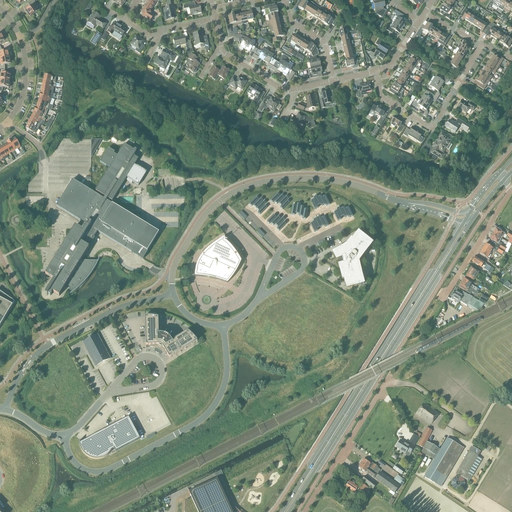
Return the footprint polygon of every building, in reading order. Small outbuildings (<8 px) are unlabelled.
[(32,0),(28,3),(30,8),(26,11),(30,17),(39,10),(35,3),(33,0),(32,0)] [(153,21),(155,18),(153,17),(154,15),(152,14),(151,10),(157,1),(155,0),(148,0),(141,12),(142,16),(150,21),(151,20),(153,21)] [(303,1),(303,0),(299,0),(297,4),(299,6),(298,8),(303,11),(304,10),(309,2),(307,1),(306,3),(303,1)] [(457,7),(456,6),(447,0),(444,5),(450,9),(452,11),(454,8),(456,9),(457,7)] [(498,8),(502,0),(491,0),(494,2),(492,5),(498,8)] [(503,11),(503,10),(509,2),(505,0),(502,0),(498,8),(503,11)] [(373,3),(375,9),(376,9),(376,12),(376,15),(377,15),(382,18),(386,12),(382,9),(382,8),(385,7),(383,1),(373,3)] [(165,21),(174,19),(172,12),(175,11),(173,2),(167,3),(168,8),(163,9),(165,21)] [(309,14),(314,5),(309,2),(304,10),(309,14)] [(510,11),(511,7),(511,4),(509,2),(503,10),(508,14),(510,11)] [(195,6),(194,3),(183,5),(184,9),(189,8),(191,15),(201,13),(200,5),(195,6)] [(277,13),(278,13),(276,7),(271,8),(271,5),(264,7),(265,9),(268,9),(269,12),(266,13),(266,16),(270,15),(277,13)] [(314,17),(318,11),(319,8),(314,5),(309,14),(314,17)] [(439,13),(448,19),(450,17),(446,14),(450,9),(443,5),(439,10),(441,11),(439,13)] [(467,22),(471,16),(466,12),(467,11),(464,9),(460,16),(463,17),(461,20),(463,22),(464,20),(467,22)] [(319,20),(324,11),(322,10),(321,13),(318,11),(314,17),(319,20)] [(324,23),(329,15),(324,11),(319,20),(324,23),(323,24),(324,24),(323,24),(324,23)] [(394,23),(402,28),(406,23),(401,20),(403,16),(396,11),(394,13),(396,14),(395,16),(397,18),(394,23)] [(103,29),(106,24),(99,19),(101,17),(93,13),(87,22),(94,27),(96,25),(103,29)] [(472,25),(476,19),(478,16),(475,14),(474,17),(471,16),(467,22),(472,25)] [(234,16),(234,15),(228,17),(229,22),(226,22),(227,27),(228,32),(231,31),(229,25),(236,23),(234,16)] [(324,23),(324,24),(329,27),(331,24),(333,25),(338,19),(335,17),(334,18),(329,15),(324,23)] [(477,28),(481,22),(476,19),(472,25),(477,28)] [(485,34),(489,27),(481,22),(477,28),(481,30),(479,32),(481,33),(482,32),(485,34)] [(126,30),(116,23),(113,28),(111,26),(107,32),(111,35),(113,31),(122,37),(126,30)] [(399,34),(402,28),(394,23),(390,28),(388,27),(386,30),(392,34),(394,31),(399,34)] [(432,27),(427,23),(425,26),(422,25),(414,38),(417,40),(423,31),(428,34),(432,27)] [(349,33),(347,34),(345,26),(339,28),(340,32),(339,32),(340,38),(348,36),(357,34),(359,34),(358,31),(351,33),(350,32),(349,33)] [(432,27),(428,34),(433,37),(437,31),(432,27)] [(493,38),(497,32),(489,27),(485,34),(487,35),(486,37),(488,38),(490,36),(493,38)] [(498,41),(504,32),(502,30),(499,33),(497,32),(493,38),(498,41)] [(503,45),(508,48),(510,45),(511,46),(511,39),(510,38),(511,36),(511,30),(511,31),(507,38),(503,44),(502,45),(503,45)] [(279,37),(280,37),(285,36),(284,34),(281,33),(281,31),(274,32),(275,38),(272,39),(273,43),(280,41),(279,37)] [(436,43),(438,40),(442,34),(437,31),(433,37),(431,39),(436,43)] [(92,40),(96,42),(100,34),(97,32),(92,40)] [(503,44),(507,38),(504,37),(506,33),(504,32),(498,41),(503,44),(502,45),(503,45),(502,45),(503,44)] [(204,42),(202,33),(193,35),(195,46),(200,45),(201,48),(205,47),(206,53),(209,48),(208,41),(204,42)] [(442,34),(438,40),(443,43),(442,45),(444,47),(447,42),(451,37),(446,34),(445,36),(442,34)] [(296,45),(300,38),(294,35),(293,37),(291,36),(286,42),(289,44),(290,41),(296,45)] [(140,54),(143,48),(140,47),(144,41),(136,36),(130,44),(136,48),(135,51),(140,54)] [(245,49),(250,41),(245,38),(242,36),(234,38),(234,41),(238,42),(239,46),(240,46),(245,49)] [(185,41),(184,37),(174,39),(175,46),(186,44),(187,50),(190,49),(188,40),(185,41)] [(301,48),(305,42),(300,38),(296,45),(301,48)] [(377,49),(386,55),(389,50),(385,47),(386,45),(379,40),(376,44),(379,46),(377,49)] [(252,58),(253,57),(257,50),(254,48),(256,45),(250,41),(245,49),(249,52),(249,56),(252,58)] [(459,49),(465,53),(467,50),(469,51),(471,49),(470,49),(472,46),(464,41),(459,49)] [(310,45),(310,44),(310,45),(305,42),(301,48),(299,50),(302,52),(303,49),(306,51),(310,45)] [(343,50),(350,48),(350,45),(353,44),(352,42),(349,42),(342,44),(343,50)] [(310,45),(306,51),(311,54),(313,57),(318,55),(317,50),(315,49),(315,47),(310,44),(310,45)] [(0,46),(0,59),(9,57),(9,56),(10,56),(9,52),(8,52),(8,51),(2,52),(0,46)] [(255,60),(259,59),(263,61),(269,53),(262,49),(260,52),(257,50),(253,57),(252,58),(255,60)] [(382,60),(386,55),(377,49),(375,52),(372,50),(368,55),(374,59),(376,56),(382,60)] [(462,58),(465,53),(459,49),(458,52),(455,50),(453,52),(456,54),(462,58)] [(173,59),(175,56),(164,50),(160,58),(158,57),(155,63),(159,66),(165,70),(171,58),(173,59)] [(271,70),(273,67),(276,62),(273,60),(275,57),(269,53),(263,61),(268,64),(268,68),(271,70)] [(193,73),(199,64),(201,61),(191,54),(188,59),(192,61),(186,69),(193,73)] [(459,63),(462,58),(456,54),(453,60),(459,63)] [(489,61),(498,67),(503,59),(495,54),(493,56),(489,61)] [(10,64),(9,57),(0,59),(0,69),(4,70),(4,65),(10,64)] [(310,69),(320,66),(319,60),(314,61),(313,57),(307,60),(308,63),(309,63),(310,69)] [(407,64),(416,70),(418,71),(419,68),(417,67),(419,64),(421,62),(413,57),(411,59),(407,64)] [(345,62),(346,68),(351,66),(352,69),(359,68),(359,65),(354,66),(353,63),(358,62),(357,59),(353,60),(346,61),(345,61),(345,62)] [(274,72),(277,70),(282,73),(287,64),(281,60),(278,64),(276,62),(273,67),(271,70),(274,72)] [(457,67),(459,63),(453,60),(451,62),(448,60),(447,63),(458,70),(459,68),(457,67)] [(495,72),(498,67),(489,61),(486,66),(495,72)] [(287,64),(282,73),(288,77),(287,79),(290,81),(294,73),(292,72),(294,69),(287,64)] [(413,75),(416,70),(407,64),(404,69),(413,75)] [(320,66),(310,69),(312,75),(309,75),(310,79),(318,77),(317,73),(322,72),(320,66)] [(493,74),(495,72),(486,66),(483,71),(489,75),(491,73),(493,74)] [(224,80),(230,71),(223,67),(217,75),(224,80)] [(213,79),(219,71),(214,68),(209,76),(213,79)] [(4,70),(0,69),(0,80),(9,81),(10,75),(5,74),(4,70)] [(413,75),(404,69),(401,74),(407,78),(409,75),(412,77),(413,75)] [(491,77),(489,75),(483,71),(480,76),(488,82),(491,77)] [(405,81),(407,78),(401,74),(398,79),(407,85),(408,83),(405,81)] [(432,82),(441,87),(444,81),(447,83),(449,80),(441,75),(439,77),(436,75),(432,82)] [(483,89),(488,82),(480,76),(478,80),(476,78),(474,80),(478,82),(476,85),(483,89)] [(246,82),(238,77),(236,80),(234,81),(231,79),(233,78),(232,77),(227,85),(235,90),(237,87),(241,89),(246,82)] [(406,87),(407,85),(398,79),(395,84),(401,88),(403,85),(406,87)] [(9,81),(0,80),(0,92),(1,93),(3,89),(3,87),(8,88),(9,87),(10,87),(10,83),(9,83),(9,81)] [(437,93),(441,87),(432,82),(428,88),(431,90),(429,93),(435,96),(435,97),(437,98),(439,95),(437,93)] [(359,98),(362,98),(361,96),(366,95),(366,92),(371,91),(369,83),(359,85),(360,92),(357,93),(359,98)] [(402,95),(400,94),(403,90),(401,88),(395,84),(394,84),(389,92),(398,98),(403,101),(404,100),(400,98),(402,95)] [(256,105),(264,93),(252,85),(247,92),(255,97),(252,102),(256,105)] [(329,92),(321,94),(322,100),(320,101),(322,108),(325,107),(324,104),(334,102),(333,98),(330,98),(329,92)] [(437,98),(435,97),(435,96),(429,93),(427,96),(424,94),(420,100),(429,106),(433,100),(435,101),(437,98)] [(51,99),(41,96),(39,101),(49,105),(51,99)] [(308,109),(316,107),(313,96),(305,97),(308,109)] [(267,104),(263,102),(258,111),(260,112),(263,107),(264,108),(268,107),(269,108),(271,108),(275,110),(276,109),(278,110),(281,106),(278,104),(279,103),(276,101),(275,101),(275,100),(271,97),(267,104)] [(427,114),(426,110),(429,106),(420,100),(416,107),(419,109),(417,112),(425,117),(427,114)] [(49,105),(39,101),(37,106),(48,109),(49,105)] [(468,105),(461,101),(457,108),(466,113),(469,109),(472,111),(475,106),(469,103),(468,105)] [(381,107),(379,106),(375,103),(371,110),(371,111),(369,113),(370,114),(373,116),(374,116),(375,113),(381,117),(377,123),(380,125),(387,115),(384,113),(386,110),(381,107)] [(48,109),(37,106),(35,110),(46,115),(48,109)] [(46,115),(35,110),(33,115),(40,119),(44,121),(45,119),(44,118),(46,115)] [(303,122),(306,116),(299,113),(297,117),(298,118),(296,119),(293,118),(289,126),(294,128),(293,129),(297,130),(298,128),(301,130),(304,123),(303,122)] [(40,119),(33,115),(30,119),(40,125),(38,123),(40,119)] [(399,133),(403,127),(400,125),(403,121),(394,115),(390,122),(391,122),(390,124),(390,125),(394,127),(395,127),(396,125),(399,127),(396,131),(399,133)] [(312,128),(318,126),(316,120),(308,116),(306,120),(311,122),(312,128)] [(40,125),(30,119),(28,124),(38,130),(38,129),(40,125)] [(449,120),(445,127),(450,130),(451,131),(450,131),(454,134),(459,126),(459,125),(456,123),(455,124),(449,120)] [(463,122),(460,127),(467,131),(470,127),(463,122)] [(38,130),(28,124),(26,129),(36,134),(38,130)] [(422,133),(412,127),(410,131),(407,129),(403,135),(406,137),(408,135),(410,137),(411,135),(418,140),(422,133)] [(449,143),(451,139),(441,133),(438,137),(440,138),(436,143),(435,142),(432,146),(434,148),(431,153),(441,159),(444,155),(442,154),(446,148),(449,150),(452,145),(449,143)] [(12,140),(9,141),(14,150),(20,147),(15,139),(12,141),(12,140)] [(91,140),(91,157),(101,140),(91,140)] [(5,145),(10,153),(14,150),(9,141),(6,143),(7,144),(5,145)] [(1,147),(6,156),(10,153),(5,145),(1,147)] [(119,153),(116,156),(113,154),(114,153),(108,149),(99,163),(105,166),(106,166),(109,168),(109,169),(104,173),(105,175),(104,176),(99,181),(101,182),(100,184),(95,188),(96,190),(95,191),(97,192),(96,194),(72,180),(66,190),(64,193),(56,206),(80,221),(76,227),(75,226),(58,254),(57,253),(55,256),(56,257),(45,275),(54,280),(45,294),(45,295),(46,295),(46,296),(47,296),(47,295),(48,295),(50,296),(52,292),(59,296),(67,284),(69,288),(71,293),(71,294),(76,290),(80,287),(85,281),(90,275),(94,269),(98,262),(98,260),(97,261),(92,261),(81,260),(89,248),(88,247),(97,232),(131,253),(148,226),(108,202),(109,200),(112,201),(126,178),(133,182),(138,186),(146,172),(136,166),(136,167),(134,166),(138,159),(133,156),(136,152),(136,151),(136,150),(135,150),(134,150),(133,150),(124,145),(123,146),(118,150),(120,152),(119,153)] [(170,169),(158,170),(159,177),(171,176),(170,169)] [(277,194),(270,200),(272,203),(279,196),(277,194)] [(281,195),(274,202),(277,204),(283,197),(281,195)] [(285,196),(278,203),(281,206),(288,199),(285,196)] [(256,197),(249,204),(251,206),(258,200),(256,197)] [(260,199),(253,205),(256,208),(262,201),(260,199)] [(263,201),(256,208),(258,211),(265,204),(263,201)] [(289,203),(287,201),(280,207),(282,210),(289,203)] [(264,206),(257,212),(260,215),(267,208),(264,206)] [(273,215),(267,222),(269,224),(276,217),(273,215)] [(277,216),(271,223),(273,225),(280,219),(277,216)] [(282,218),(275,224),(277,227),(284,220),(282,218)] [(276,229),(279,231),(286,224),(283,222),(276,229)] [(153,230),(148,226),(131,253),(142,260),(158,233),(153,230)] [(494,231),(493,234),(499,237),(502,239),(504,234),(502,233),(496,229),(494,231)] [(341,250),(333,253),(337,260),(341,258),(343,264),(339,266),(343,279),(346,278),(346,281),(345,281),(347,288),(363,284),(357,262),(371,244),(358,234),(353,240),(354,240),(353,242),(351,240),(347,246),(341,250)] [(491,236),(490,238),(496,242),(494,245),(495,245),(497,246),(500,248),(501,246),(501,245),(502,244),(499,242),(501,240),(498,238),(499,237),(493,234),(491,236)] [(225,242),(224,239),(217,242),(210,247),(202,254),(198,260),(194,269),(193,278),(206,279),(217,281),(227,285),(233,277),(235,274),(239,268),(241,263),(236,255),(232,249),(228,246),(226,244),(225,243),(225,242)] [(486,244),(480,254),(487,258),(492,250),(493,249),(486,244)] [(493,249),(492,250),(493,251),(500,256),(502,253),(502,254),(504,255),(506,252),(505,251),(504,250),(500,248),(497,246),(495,245),(493,249)] [(482,265),(485,266),(486,265),(487,264),(484,262),(483,263),(474,258),(472,262),(481,267),(482,265)] [(493,269),(486,265),(485,266),(483,269),(491,274),(493,269)] [(471,269),(469,272),(479,278),(481,276),(477,274),(478,273),(471,269)] [(469,272),(466,275),(473,280),(474,278),(478,280),(478,281),(486,286),(484,288),(487,290),(490,285),(479,278),(469,272)] [(486,276),(483,280),(491,285),(494,281),(486,276)] [(464,279),(462,282),(476,292),(478,289),(474,286),(473,287),(470,285),(471,284),(464,279)] [(462,282),(459,287),(470,294),(471,292),(476,295),(477,292),(476,292),(462,282)] [(498,284),(492,292),(497,295),(502,287),(498,284)] [(0,323),(14,302),(0,291),(0,323)] [(456,291),(451,299),(458,303),(459,301),(477,312),(480,310),(483,305),(478,302),(464,294),(463,295),(456,291)] [(482,295),(478,302),(483,305),(487,298),(482,295)] [(165,355),(167,354),(169,358),(197,341),(188,332),(174,340),(170,336),(167,334),(161,332),(158,332),(158,322),(157,318),(145,317),(145,321),(145,337),(145,341),(145,345),(150,345),(150,347),(152,347),(155,348),(154,351),(160,354),(161,351),(164,353),(165,355)] [(110,359),(97,334),(82,342),(95,367),(110,359)] [(430,425),(439,414),(424,403),(416,414),(430,425)] [(139,439),(128,417),(80,443),(80,446),(81,449),(83,452),(85,454),(87,456),(90,458),(93,459),(98,459),(102,458),(104,457),(108,454),(110,452),(111,450),(114,448),(116,451),(139,439)] [(441,428),(424,462),(453,478),(471,444),(441,428)] [(405,443),(400,440),(396,447),(399,449),(399,450),(405,454),(406,451),(410,453),(413,448),(405,442),(405,443)] [(371,469),(374,472),(377,474),(374,479),(394,493),(399,485),(380,471),(380,470),(377,468),(378,467),(370,462),(369,464),(364,460),(362,463),(369,468),(371,469)] [(377,474),(374,472),(371,469),(369,468),(362,463),(359,467),(365,472),(367,474),(374,479),(377,474)] [(401,475),(403,472),(394,466),(392,469),(401,475)] [(372,489),(376,484),(365,475),(361,480),(372,489)] [(397,475),(394,479),(402,485),(405,481),(397,475)] [(231,511),(216,479),(188,491),(191,498),(185,501),(185,510),(184,511),(231,511)] [(355,491),(357,488),(349,482),(347,485),(355,491)] [(365,496),(370,489),(362,483),(358,491),(365,496)] [(347,499),(343,504),(351,509),(353,506),(353,505),(354,506),(357,502),(352,499),(351,502),(347,499)]
